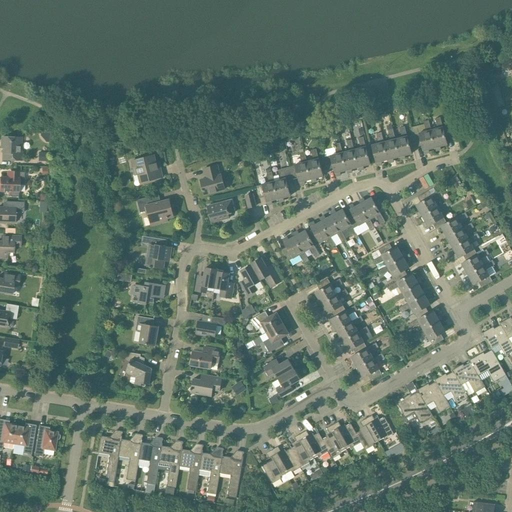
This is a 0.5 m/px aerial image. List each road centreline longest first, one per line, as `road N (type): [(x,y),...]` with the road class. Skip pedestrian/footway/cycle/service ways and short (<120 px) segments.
road 1 (residential): [(390,189),(350,189),(232,252),(195,250)]
road 2 (tertiary): [(329,511),(511,422)]
road 3 (residential): [(162,417),(246,430),(334,386)]
road 4 (residential): [(334,386),(359,402),(460,344),(464,326),(456,311)]
road 5 (residential): [(195,250),(181,272),(162,417)]
road 6 (residential): [(456,311),(390,189)]
